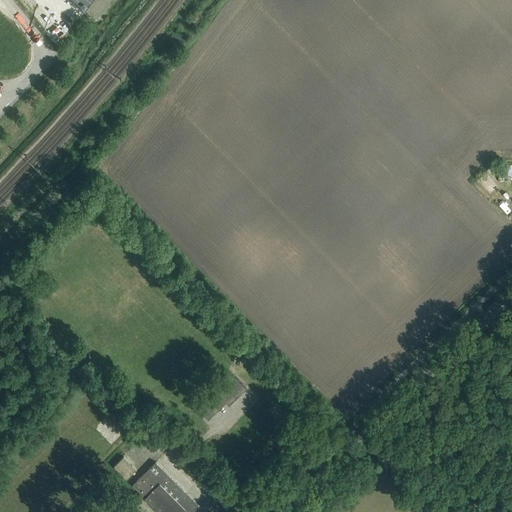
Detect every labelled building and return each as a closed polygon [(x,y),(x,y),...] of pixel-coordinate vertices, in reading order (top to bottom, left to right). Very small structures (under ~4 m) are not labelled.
[(67,0),(84,13),(94,0),(67,0)] [(0,25),(0,72),(0,73),(23,57),(0,25)] [(498,177),(511,178),(511,170),(511,169),(500,168),(498,177)] [(254,348),(242,356),(249,366),(261,357),(254,348)] [(200,412),(208,420),(226,403),(229,406),(246,389),(234,377),(200,412)] [(180,438),(162,420),(156,427),(173,444),(180,438)] [(114,467),(127,480),(137,470),(124,457),(114,467)] [(144,498),(145,499),(144,500),(148,504),(149,503),(157,511),(193,511),(199,506),(156,462),(132,486),(145,498),(144,498)]
